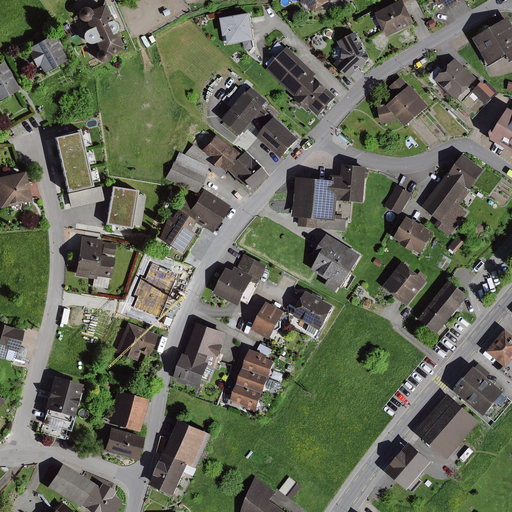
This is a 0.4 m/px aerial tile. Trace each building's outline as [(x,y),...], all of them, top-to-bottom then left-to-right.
[(302,0),(304,2),(302,3),(306,11),(313,8),(315,12),(334,3),(332,0),(302,0)] [(418,23),(406,0),(403,0),(377,13),(389,38),(418,23)] [(468,0),(436,0),(440,6),(446,3),(450,10),(468,0)] [(113,21),(106,4),(93,10),(91,8),(89,8),(86,7),(84,8),(82,9),(81,11),(80,13),(79,16),(80,18),(82,20),(84,21),(86,22),(88,22),(91,29),(89,30),(87,31),(85,34),(85,36),(85,39),(86,41),(88,43),(90,44),(93,45),(95,44),(97,43),(100,50),(99,52),(98,54),(97,57),(98,59),(100,61),(102,63),(104,63),(107,63),(109,62),(111,60),(112,58),(112,55),(125,49),(118,32),(119,31),(120,28),(120,26),(119,24),(117,23),(115,22),(113,21)] [(259,40),(254,13),(223,18),(226,36),(229,36),(231,45),(259,40)] [(511,17),(475,36),(491,64),(511,53),(511,56),(511,17)] [(435,19),(429,22),(432,29),(438,26),(435,19)] [(373,59),(358,32),(339,42),(341,44),(339,46),(337,48),(336,51),(335,54),(336,57),(337,60),(339,62),(337,64),(351,80),(373,59)] [(68,60),(54,35),(31,48),(34,53),(31,54),(38,67),(41,65),(45,73),(68,60)] [(287,50),(279,42),(270,52),(275,56),(267,64),(270,67),(268,70),(298,97),(294,101),(301,107),(303,105),(310,112),(313,109),(321,117),(324,115),(325,116),(339,101),(338,100),(339,98),(317,77),(319,74),(289,47),(287,50)] [(479,80),(457,59),(445,71),(440,67),(429,78),(436,84),(439,82),(459,101),(479,80)] [(0,101),(21,90),(5,62),(0,64),(0,101)] [(432,107),(413,86),(411,87),(403,77),(393,86),(401,96),(391,104),(391,103),(380,106),(384,124),(397,121),(401,118),(409,127),(432,107)] [(486,84),(483,82),(473,92),(487,105),(498,93),(487,83),(486,84)] [(249,92),(247,91),(225,120),(245,135),(257,119),(267,128),(275,119),(265,109),(267,107),(266,105),(270,101),(252,88),(249,92)] [(511,111),(502,129),(498,130),(495,134),(497,140),(511,148),(511,111)] [(277,117),(275,119),(267,128),(260,136),(285,159),(303,139),(277,117)] [(83,127),(57,133),(71,192),(96,186),(83,127)] [(184,155),(180,153),(176,162),(174,162),(166,179),(199,194),(207,175),(206,175),(209,168),(219,176),(225,170),(242,155),(218,134),(203,152),(194,144),(184,155)] [(242,155),(225,170),(238,184),(239,183),(245,190),(248,188),(253,194),(273,177),(252,154),(251,155),(247,150),(242,155)] [(488,170),(466,155),(452,174),(450,172),(424,208),(440,220),(436,226),(451,236),(469,212),(461,206),(488,170)] [(345,165),(344,176),(332,175),(332,181),(299,177),(295,217),(301,217),(300,226),(319,228),(320,220),(339,222),(339,219),(348,220),(348,219),(343,218),(344,216),(339,215),(341,201),(366,203),(369,168),(345,165)] [(33,201),(26,172),(0,177),(0,201),(1,208),(33,201)] [(141,188),(116,184),(109,223),(134,227),(141,188)] [(402,215),(414,194),(400,186),(387,207),(402,215)] [(196,204),(188,216),(197,222),(214,232),(231,206),(205,190),(196,204)] [(196,204),(185,196),(177,208),(179,210),(173,218),(170,215),(160,239),(184,254),(197,234),(192,230),(197,222),(188,216),(196,204)] [(423,224),(410,217),(398,239),(405,243),(404,245),(416,252),(417,250),(425,254),(437,233),(429,228),(428,226),(424,224),(423,224)] [(343,288),(364,256),(330,235),(316,258),(320,260),(314,270),(331,281),(327,286),(338,293),(341,287),(343,288)] [(76,277),(94,279),(92,286),(108,289),(110,278),(112,279),(116,258),(101,256),(103,241),(82,237),(76,277)] [(459,238),(451,248),(457,253),(465,243),(459,238)] [(117,244),(104,242),(103,253),(115,255),(117,244)] [(259,285),(269,265),(246,254),(239,268),(237,267),(235,271),(229,268),(216,294),(242,307),(254,282),(259,285)] [(374,264),(380,267),(383,263),(377,259),(374,264)] [(405,262),(385,286),(410,306),(430,281),(427,279),(429,277),(421,271),(420,273),(405,262)] [(453,281),(421,319),(440,334),(471,296),(453,281)] [(309,291),(295,316),(298,318),(295,324),(317,336),(320,330),(323,331),(337,306),(325,299),(325,298),(316,293),(315,294),(309,291)] [(287,311),(270,302),(265,312),(260,315),(260,321),(255,331),(272,340),(277,331),(284,328),(283,320),(287,311)] [(19,352),(25,331),(0,323),(0,358),(6,361),(6,359),(15,361),(18,352),(19,352)] [(159,335),(129,323),(117,353),(138,361),(141,354),(150,357),(159,335)] [(186,354),(177,378),(181,379),(180,382),(190,386),(191,384),(204,388),(207,379),(212,381),(221,357),(222,358),(227,346),(225,345),(229,334),(199,323),(188,354),(186,354)] [(509,368),(511,364),(511,332),(508,329),(490,352),(509,368)] [(273,350),(262,344),(259,350),(270,356),(273,350)] [(253,351),(246,369),(270,378),(276,363),(269,360),(270,357),(253,351)] [(492,373),(480,364),(457,391),(489,417),(489,416),(497,422),(511,404),(511,400),(506,396),(509,392),(489,376),(492,373)] [(246,369),(240,384),(265,394),(270,378),(246,369)] [(72,431),(85,385),(54,376),(45,409),(48,410),(41,433),(65,439),(67,430),(72,431)] [(265,394),(240,384),(233,402),(249,408),(249,409),(258,412),(265,394)] [(150,400),(118,391),(108,428),(111,429),(105,451),(139,461),(145,438),(134,435),(135,431),(141,432),(150,400)] [(483,422),(452,394),(419,432),(450,459),(483,422)] [(179,496),(189,473),(194,475),(197,468),(199,469),(215,435),(182,420),(153,485),(179,496)] [(435,462),(414,443),(389,472),(410,490),(435,462)] [(101,487),(63,464),(49,488),(81,508),(82,506),(92,511),(117,511),(125,501),(115,495),(117,491),(104,483),(101,487)] [(278,493),(256,477),(242,511),(286,511),(272,501),(278,493)] [(303,486),(290,477),(280,490),(293,500),(303,486)] [(436,495),(430,491),(426,496),(432,501),(436,495)] [(73,511),(64,503),(55,511),(73,511)]
